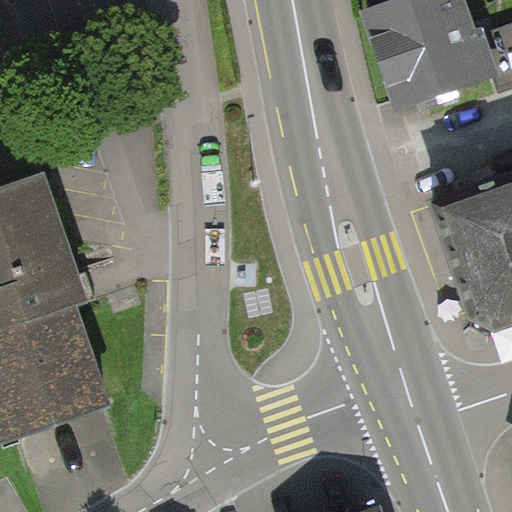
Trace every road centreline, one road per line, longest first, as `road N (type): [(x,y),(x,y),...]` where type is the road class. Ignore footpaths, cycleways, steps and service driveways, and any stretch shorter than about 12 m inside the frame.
road 1 (residential): [(208,459),(197,420),(199,105),(186,0)]
road 2 (secondary): [(405,383),(358,269),(323,147),(295,0)]
road 3 (residential): [(208,459),(405,383)]
